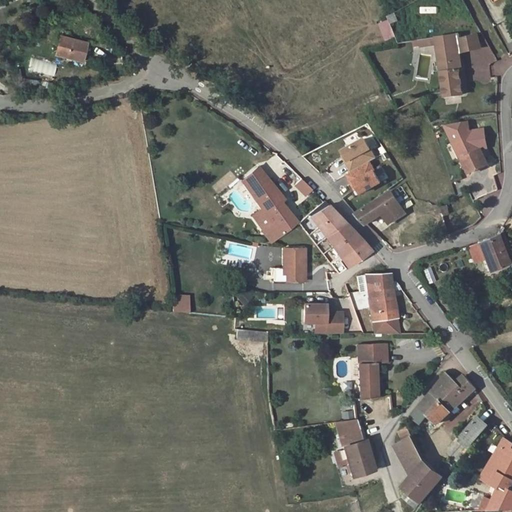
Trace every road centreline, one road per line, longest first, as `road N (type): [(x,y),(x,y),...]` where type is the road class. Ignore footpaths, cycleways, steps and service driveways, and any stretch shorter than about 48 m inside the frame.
road 1 (unclassified): [(393,260),(277,142),(170,71)]
road 2 (unclassified): [(511,420),(393,260)]
road 3 (unknown): [(460,349),(386,435),(396,511)]
road 4 (residential): [(170,71),(65,101),(0,100)]
road 5 (residential): [(393,260),(488,228),(505,202),(510,167)]
